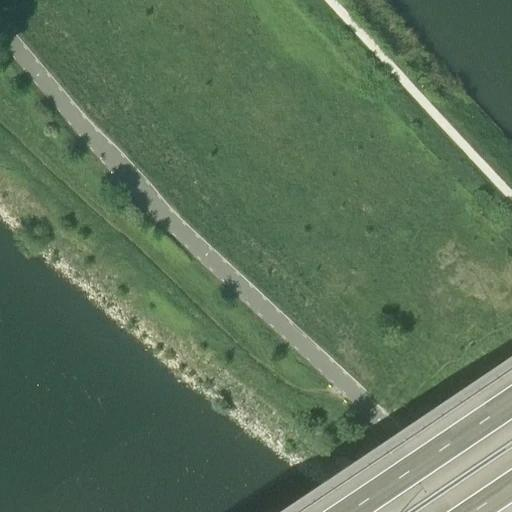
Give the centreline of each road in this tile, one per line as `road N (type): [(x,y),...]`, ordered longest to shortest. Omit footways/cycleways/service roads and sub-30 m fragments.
road 1 (tertiary): [(503,511),(398,435),(265,315),(131,183),(0,34)]
road 2 (track): [(0,122),(290,381),(348,390)]
road 3 (motorway): [(511,389),(325,511)]
